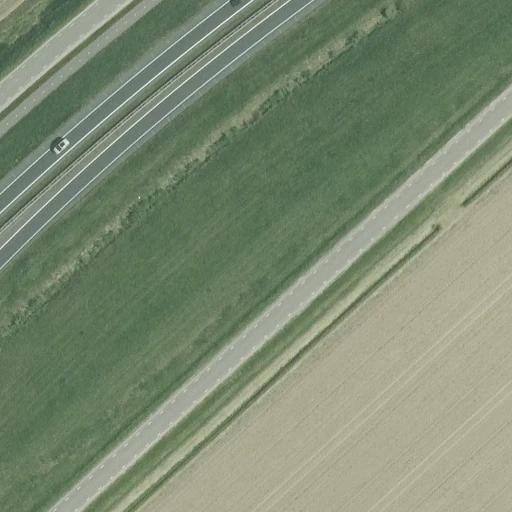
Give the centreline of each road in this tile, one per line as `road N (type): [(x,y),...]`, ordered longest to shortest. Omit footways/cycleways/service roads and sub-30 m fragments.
road 1 (unclassified): [(65,511),(511,104)]
road 2 (trunk): [(0,258),(159,110),(302,0)]
road 3 (trunk): [(240,0),(0,203)]
road 4 (unclassified): [(0,97),(114,0)]
